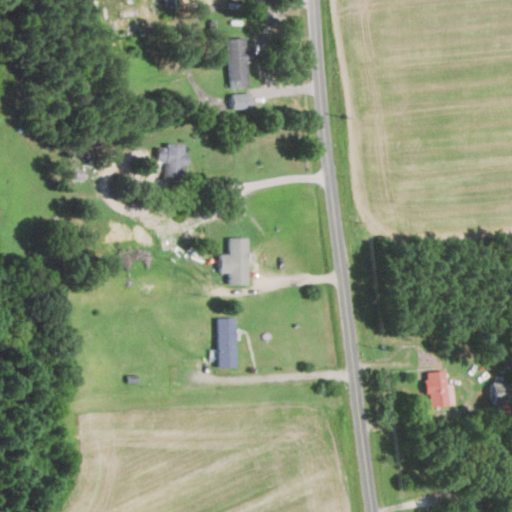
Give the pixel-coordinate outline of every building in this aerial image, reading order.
[(223,38),(227,87),(246,86),(244,60),(248,60),(247,48),(243,48),(242,36),(223,38)] [(230,109),(249,107),(247,91),(228,93),(230,109)] [(155,146),(154,161),(162,161),(161,179),(179,180),(180,165),(185,166),(186,152),(182,152),(183,142),(164,142),(164,146),(155,146)] [(245,237),(226,236),(226,253),(217,253),(217,272),(226,272),(225,284),(245,284),(245,237)] [(233,317),(214,317),(215,367),(234,367),(233,317)] [(428,405),(451,404),(449,383),(443,383),(443,370),(422,371),(424,394),(427,393),(428,405)] [(490,405),(496,405),(497,416),(511,415),(511,380),(489,381),(490,405)]
